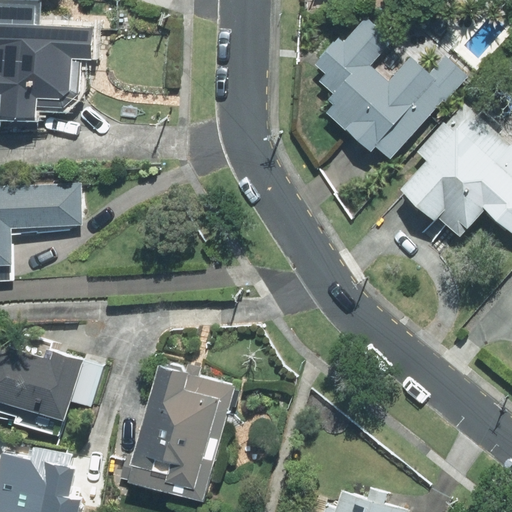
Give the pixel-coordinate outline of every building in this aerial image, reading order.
[(397,154),(466,76),(447,59),(432,76),(413,60),(392,84),(370,64),(391,40),(369,20),(348,44),(345,41),(326,63),(333,70),(327,77),(344,92),(338,99),(344,104),(335,113),(372,146),(380,138),(397,154)] [(94,30),(0,24),(0,99),(8,100),(8,109),(39,110),(39,101),(66,103),(81,91),(83,55),(93,55),(94,30)] [(511,150),(473,116),(413,186),(464,230),(486,205),(511,227),(511,150)] [(80,188),(0,190),(0,261),(15,261),(14,222),(81,220),(80,188)] [(81,369),(4,345),(0,360),(0,391),(67,412),(81,369)] [(234,386),(168,369),(139,475),(205,492),(234,386)] [(75,468),(8,457),(0,505),(0,508),(23,511),(80,511),(82,499),(70,497),(75,468)] [(341,511),(331,509),(329,511),(405,511),(347,493),(341,511)]
